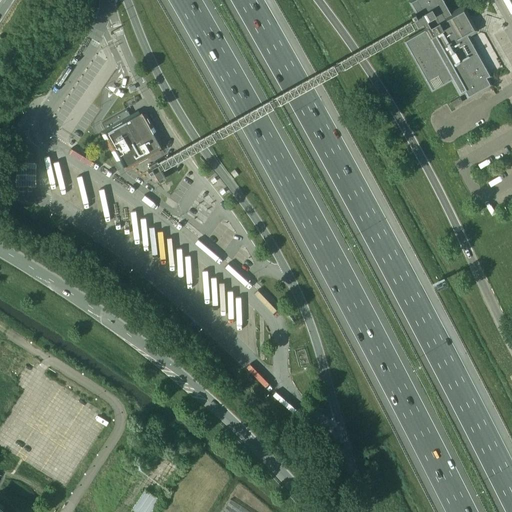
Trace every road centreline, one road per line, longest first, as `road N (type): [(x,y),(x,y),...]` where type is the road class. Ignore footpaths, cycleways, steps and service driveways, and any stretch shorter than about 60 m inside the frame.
road 1 (motorway): [(183,0),(460,511)]
road 2 (motorway): [(511,490),(247,0)]
road 3 (motorway): [(0,244),(97,306),(213,400),(319,511)]
road 4 (unclassified): [(67,511),(122,415),(111,396),(24,346)]
